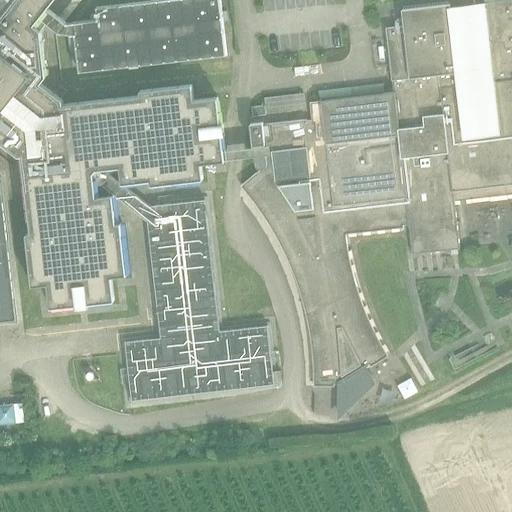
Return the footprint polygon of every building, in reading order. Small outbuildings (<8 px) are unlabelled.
[(0,0),(0,321),(16,320),(0,184),(0,141),(1,141),(9,148),(18,155),(23,154),(28,203),(32,233),(27,234),(33,286),(47,284),(50,306),(78,303),(87,302),(114,299),(111,276),(126,275),(120,223),(115,223),(112,195),(111,188),(144,216),(147,219),(160,337),(124,341),(131,401),(274,384),(267,325),(220,330),(205,199),(149,205),(146,203),(122,182),(128,182),(150,179),(151,184),(203,178),(201,164),(221,161),(224,161),(224,160),(223,152),(222,149),(216,97),(194,100),(192,85),(140,91),(141,96),(62,105),(61,101),(59,99),(39,83),(45,76),(40,31),(33,25),(39,17),(56,31),(60,33),(74,35),(75,35),(79,71),(226,54),(219,0),(161,0),(97,8),(98,20),(97,20),(67,23),(47,7),(52,0),(0,0)] [(255,156),(255,157),(254,157),(255,163),(257,167),(260,169),(241,186),(259,209),(274,233),(287,259),(298,286),(306,314),(311,342),(314,371),(314,386),(334,386),(334,385),(339,385),(339,414),(340,414),(340,410),(343,409),(344,408),(354,400),(363,392),(370,385),(371,384),(372,382),(373,384),(375,383),(366,368),(370,365),(371,366),(388,356),(375,333),(366,314),(359,293),(354,279),(349,259),(345,234),(403,227),(403,225),(409,224),(412,254),(460,249),(454,201),(511,194),(511,0),(488,0),(484,1),(484,4),(475,6),(473,0),(458,0),(460,7),(450,8),(450,4),(402,10),(404,26),(386,28),(393,92),(310,102),(312,120),(306,121),(306,119),(263,124),(263,122),(250,124),(253,146),(254,145),(254,148),(255,156)] [(292,94),(264,98),(266,114),(304,109),(302,93),(292,94)] [(251,107),(252,117),(266,115),(266,114),(265,105),(251,107)] [(223,152),(224,160),(255,156),(254,148),(223,152)] [(411,378),(398,385),(404,399),(418,391),(411,378)] [(0,424),(16,422),(14,404),(0,405),(0,424)]
